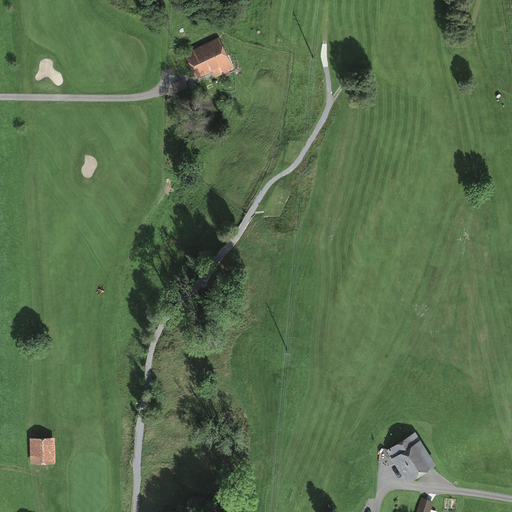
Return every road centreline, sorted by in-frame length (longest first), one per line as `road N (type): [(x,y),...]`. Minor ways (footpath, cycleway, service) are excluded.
road 1 (track): [(134,511),(160,329),(269,185),(302,158),(327,110),(323,47)]
road 2 (track): [(376,511),(382,490),(393,484),(511,500)]
